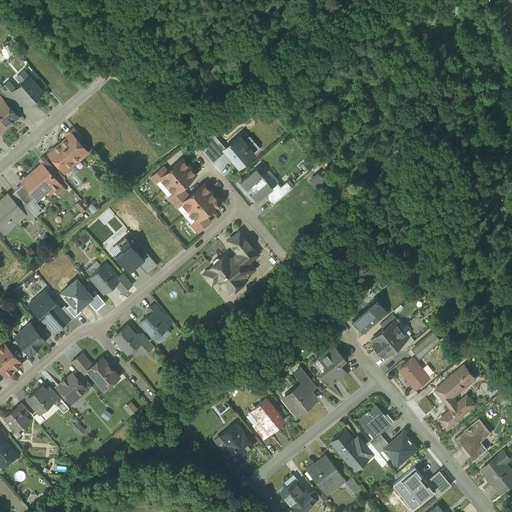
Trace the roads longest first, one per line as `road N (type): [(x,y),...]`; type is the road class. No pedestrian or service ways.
road 1 (track): [(186,150),(358,0)]
road 2 (residential): [(93,334),(240,208)]
road 3 (residential): [(273,511),(261,496),(264,483),(384,385)]
road 4 (track): [(179,142),(57,0)]
road 5 (residential): [(488,511),(384,385)]
road 6 (residential): [(0,167),(98,82)]
